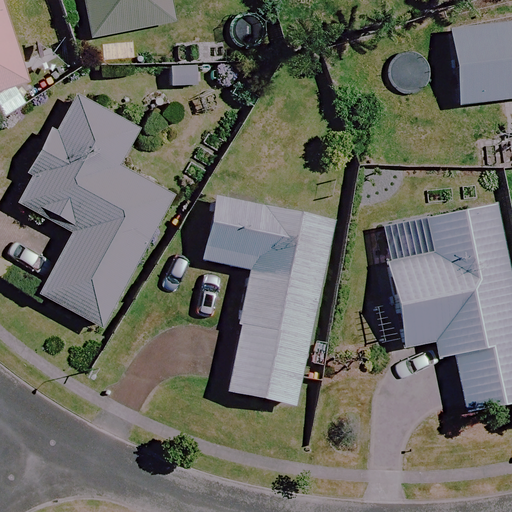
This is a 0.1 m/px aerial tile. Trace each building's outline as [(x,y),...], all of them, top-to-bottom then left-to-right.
[(0,0),(0,95),(25,87),(0,7),(0,0)] [(79,0),(87,42),(182,25),(177,0),(79,0)] [(511,26),(446,32),(453,108),(511,103),(511,26)] [(135,134),(70,99),(14,205),(68,234),(34,299),(98,333),(168,200),(115,172),(135,134)] [(321,224),(209,206),(199,267),(245,275),(225,397),(291,407),(321,224)] [(511,411),(511,335),(489,209),(421,221),(427,259),(381,267),(396,352),(428,347),(432,366),(449,363),(459,421),(511,411)]
